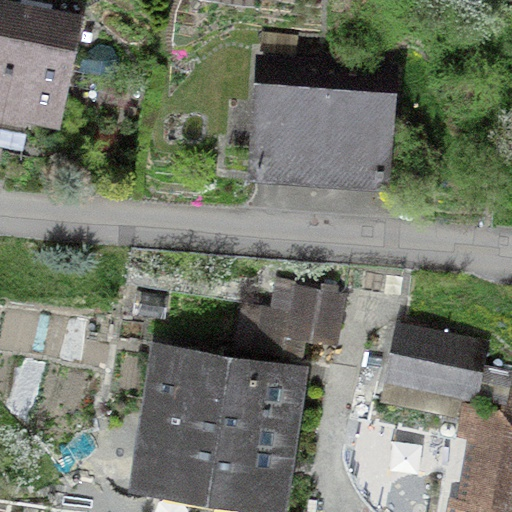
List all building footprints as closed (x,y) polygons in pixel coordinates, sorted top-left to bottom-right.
[(72,0),(0,0),(0,108),(48,119),(73,0),(72,0)] [(235,166),(306,171),(314,57),(243,52),(235,166)] [(314,57),(306,171),(378,176),(386,62),(314,57)] [(282,274),(272,320),(321,330),(330,285),(282,274)] [(388,321),(376,377),(467,397),(479,340),(388,321)] [(145,332),(121,480),(271,505),(296,356),(145,332)] [(511,511),(511,415),(481,410),(462,511),(511,511)]
